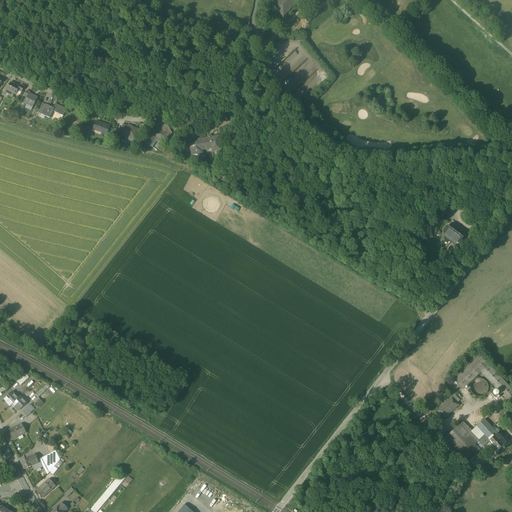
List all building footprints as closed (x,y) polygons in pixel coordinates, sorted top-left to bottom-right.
[(281,0),(279,2),(274,8),(284,18),(301,0),(281,0)] [(312,9),(303,19),(309,25),(319,14),(312,9)] [(20,87),(11,83),(7,91),(16,95),(18,91),(21,93),(24,87),(20,86),(20,87)] [(38,98),(29,94),(30,93),(27,91),(24,97),(27,98),(24,104),(33,108),(38,98)] [(67,110),(56,105),(54,109),(49,107),(44,116),(50,119),(53,112),(63,117),(67,110)] [(110,127),(96,122),(93,130),(107,135),(110,127)] [(94,126),(88,124),(85,134),(91,136),(94,126)] [(166,124),(163,127),(164,133),(173,136),(166,124)] [(137,130),(123,126),(120,135),(134,139),(137,130)] [(153,130),(145,143),(157,151),(161,143),(155,139),(157,136),(160,137),(160,138),(162,138),(164,139),(163,140),(163,141),(171,144),(176,140),(173,136),(164,133),(153,130)] [(218,136),(189,141),(192,155),(201,154),(200,149),(215,147),(215,152),(221,151),(218,136)] [(450,209),(445,206),(440,213),(445,216),(450,209)] [(466,234),(453,224),(446,232),(454,238),(459,242),(466,234)] [(454,238),(450,242),(456,247),(459,242),(454,238)] [(450,242),(444,251),(449,255),(456,247),(450,242)] [(489,365),(478,354),(452,378),(462,389),(481,372),(489,365)] [(511,389),(489,365),(481,372),(510,403),(511,401),(511,389)] [(487,391),(488,388),(487,384),(485,382),(482,380),(479,379),(476,380),(473,382),(471,385),(470,388),(471,391),(473,394),(476,396),(479,397),(483,396),(486,394),(487,391)] [(42,388),(35,395),(38,397),(45,391),(42,388)] [(41,395),(44,399),(50,394),(46,390),(41,395)] [(12,392),(4,399),(6,397),(9,399),(6,402),(10,406),(20,396),(18,398),(12,392)] [(20,396),(10,406),(10,407),(15,402),(17,404),(14,407),(18,411),(26,403),(20,396)] [(452,397),(437,411),(444,418),(459,405),(452,397)] [(26,408),(21,413),(26,418),(31,413),(26,408)] [(497,434),(484,420),(477,427),(484,435),(490,441),(497,434)] [(22,424),(6,431),(11,441),(26,433),(22,424)] [(475,443),(458,426),(446,438),(468,461),(481,449),(475,443)] [(506,443),(497,434),(490,441),(498,450),(502,446),(506,443)] [(484,435),(475,443),(481,449),(490,441),(484,435)] [(56,451),(39,460),(47,475),(50,472),(55,466),(58,462),(60,460),(56,451)] [(455,462),(445,451),(440,456),(450,467),(455,462)] [(34,456),(29,458),(21,462),(24,470),(33,466),(38,463),(34,456)] [(122,472),(90,510),(89,509),(86,511),(96,511),(127,475),(122,472)] [(132,480),(128,476),(124,481),(128,485),(132,480)] [(49,479),(36,491),(42,498),(55,486),(49,479)] [(58,487),(63,491),(71,483),(67,479),(58,487)] [(71,488),(64,495),(66,498),(74,491),(71,488)] [(58,501),(49,511),(59,511),(64,507),(58,501)]
